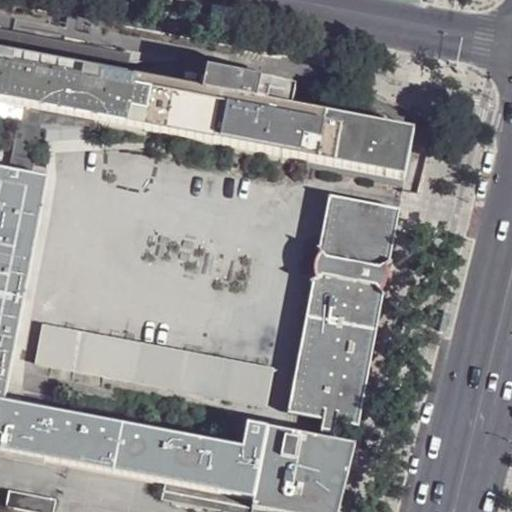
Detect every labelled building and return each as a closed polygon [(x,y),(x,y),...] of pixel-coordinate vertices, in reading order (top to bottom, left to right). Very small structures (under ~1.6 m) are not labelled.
[(0,54),(84,71),(85,61),(55,56),(57,43),(54,42),(54,44),(0,33),(0,54)] [(126,61),(87,53),(85,61),(84,71),(122,78),(126,61)] [(84,71),(0,54),(0,104),(22,109),(405,183),(413,134),(242,102),(203,94),(122,78),(84,71)] [(203,94),(242,102),(245,81),(208,74),(203,94)] [(0,404),(5,406),(49,180),(32,177),(0,170),(0,404)] [(299,436),(267,430),(262,454),(253,502),(164,485),(162,497),(243,511),(338,511),(355,446),(334,442),(338,422),(358,426),(381,307),(379,304),(380,302),(371,296),(376,298),(380,297),(382,294),(383,289),(384,283),(382,281),(379,278),(374,277),(384,276),(384,274),(388,273),(399,214),(326,200),(314,260),(321,265),(316,265),(312,268),(310,278),(312,283),(317,285),(318,285),(318,286),(310,287),(308,288),(285,414),(303,417),(299,436)] [(43,328),(36,368),(266,410),(274,371),(43,328)] [(253,502),(262,454),(242,451),(5,406),(0,404),(0,454),(164,485),(253,502)] [(262,454),(267,430),(247,426),(242,451),(262,454)] [(52,511),(54,503),(8,494),(6,508),(24,511),(52,511)]
